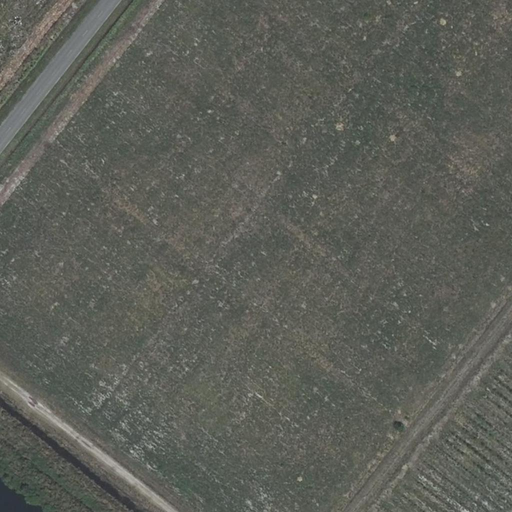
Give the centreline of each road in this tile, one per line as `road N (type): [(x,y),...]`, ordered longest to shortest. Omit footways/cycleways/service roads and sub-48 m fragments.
road 1 (track): [(350,511),(511,308)]
road 2 (track): [(172,511),(0,374)]
road 3 (unclassified): [(0,140),(111,0)]
road 4 (track): [(113,511),(0,421)]
